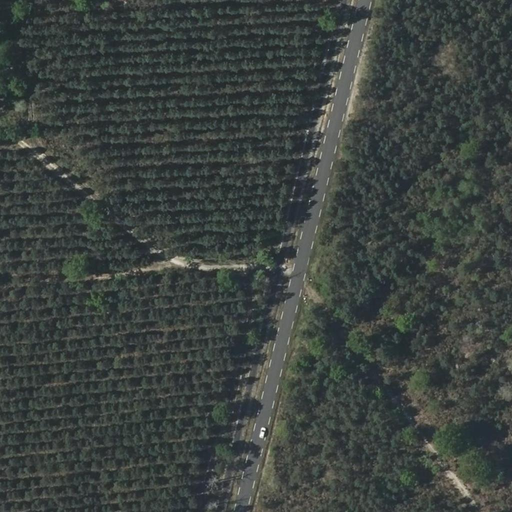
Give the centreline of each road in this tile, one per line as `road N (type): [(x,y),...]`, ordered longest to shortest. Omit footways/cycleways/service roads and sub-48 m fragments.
road 1 (secondary): [(365,0),(238,511)]
road 2 (track): [(0,123),(163,252),(190,265),(278,268)]
road 3 (track): [(298,272),(482,511)]
